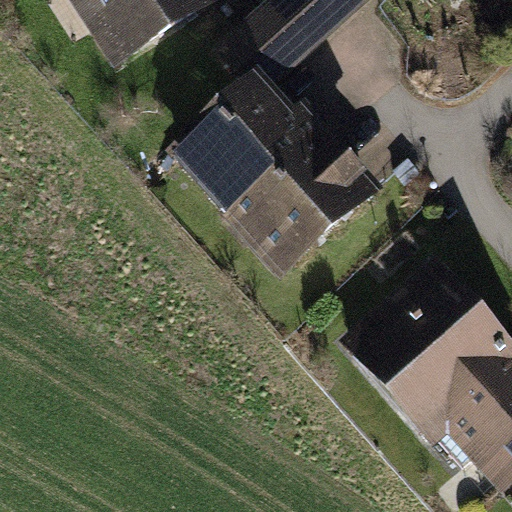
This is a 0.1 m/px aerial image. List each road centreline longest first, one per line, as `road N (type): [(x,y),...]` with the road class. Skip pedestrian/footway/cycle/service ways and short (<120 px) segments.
road 1 (residential): [(511,230),(422,126)]
road 2 (unknown): [(355,26),(422,126)]
